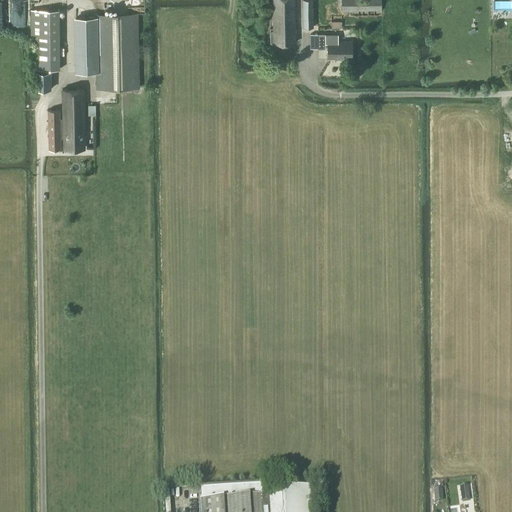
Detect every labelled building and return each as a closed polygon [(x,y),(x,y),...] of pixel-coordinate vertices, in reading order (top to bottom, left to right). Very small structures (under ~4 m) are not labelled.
[(296,44),(294,0),(271,0),(272,31),(270,31),(270,43),(273,44),(296,44)] [(301,0),(302,28),(313,28),(312,0),(301,0)] [(340,0),(341,12),(381,11),(380,0),(340,0)] [(58,11),(31,11),(31,35),(35,35),(35,41),(59,41),(58,18),(58,11)] [(94,17),(73,18),(75,73),(95,73),(96,90),(139,89),(139,87),(138,14),(94,15),(94,17)] [(59,41),(35,41),(35,70),(59,70),(59,51),(59,41)] [(352,58),(352,41),(326,41),(326,60),(343,60),(343,58),(352,58)] [(50,72),(35,72),(35,90),(50,90),(50,72)] [(62,119),(60,119),(60,138),(62,138),(62,150),(85,149),(84,89),(61,89),(62,107),(62,119)] [(59,110),(47,110),(48,150),(60,150),(60,138),(60,119),(59,110)] [(201,500),(199,500),(200,511),(311,511),(310,488),(281,490),(272,490),(272,482),(262,483),(200,487),(201,500)] [(467,487),(460,488),(462,502),(469,501),(467,487)]
